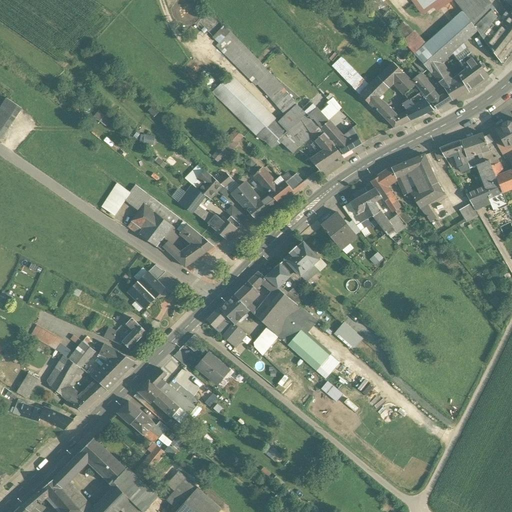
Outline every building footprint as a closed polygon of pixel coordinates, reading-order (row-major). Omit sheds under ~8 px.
[(369,0),(361,0),(373,12),(377,8),(369,0)] [(417,0),(424,10),(437,1),(442,8),(452,0),(417,0)] [(453,0),(464,14),(477,32),(480,36),(490,24),(497,29),(504,22),(487,0),(453,0)] [(511,0),(503,0),(511,6),(511,10),(511,12),(509,16),(511,18),(511,0)] [(426,48),(416,57),(417,58),(427,70),(430,73),(436,67),(452,53),(464,43),(477,32),(464,14),(426,48)] [(511,18),(509,16),(504,22),(497,29),(490,24),(480,36),(500,63),(511,49),(511,50),(511,48),(511,18)] [(219,43),(230,32),(222,25),(211,36),(219,43)] [(325,133),(313,119),(311,121),(308,116),(306,114),(301,110),(297,105),(266,69),(230,32),(216,46),(255,86),(257,84),(285,116),(293,126),(301,119),(312,137),(315,141),(323,134),(323,135),(325,133)] [(426,48),(412,34),(403,42),(416,57),(426,48)] [(464,43),(452,53),(459,62),(471,53),(464,43)] [(350,46),(339,59),(345,65),(354,54),(350,46)] [(488,77),(471,53),(459,62),(465,71),(458,76),(467,92),(468,92),(488,77)] [(427,70),(417,58),(412,62),(423,74),(427,70)] [(345,65),(339,59),(332,67),(339,74),(347,67),(345,65)] [(403,74),(393,63),(372,84),(368,88),(360,96),(369,104),(369,105),(376,98),(378,99),(393,83),(403,74)] [(358,78),(347,67),(339,74),(360,96),(368,88),(358,78)] [(458,76),(452,81),(436,67),(430,73),(444,89),(447,93),(447,94),(452,101),(461,95),(467,92),(458,76)] [(363,74),(358,78),(368,88),(372,84),(363,74)] [(414,86),(403,74),(393,83),(404,94),(406,93),(414,86)] [(279,122),(230,75),(211,93),(252,133),(268,142),(284,127),(279,122)] [(439,93),(437,95),(421,75),(413,81),(425,96),(437,110),(452,101),(447,94),(447,93),(442,96),(439,93)] [(414,86),(406,93),(404,94),(409,101),(420,93),(414,86)] [(420,93),(409,101),(414,107),(425,99),(420,93)] [(332,98),(329,101),(328,101),(326,104),(327,105),(319,112),(320,112),(328,122),(328,121),(341,109),(332,98)] [(397,118),(386,105),(378,99),(376,98),(369,105),(372,108),(373,107),(382,116),(394,128),(410,121),(405,114),(405,113),(397,118)] [(6,99),(0,107),(0,139),(21,109),(6,99)] [(425,99),(414,107),(407,112),(405,114),(410,121),(433,110),(425,99)] [(310,101),(301,110),(306,114),(308,116),(316,108),(310,101)] [(414,107),(409,101),(402,106),(407,112),(414,107)] [(349,133),(343,138),(339,133),(328,121),(328,122),(320,112),(319,112),(316,108),(308,116),(311,121),(313,119),(325,133),(323,135),(327,139),(329,138),(336,147),(337,147),(336,149),(342,155),(342,156),(361,144),(356,136),(354,137),(351,136),(349,133)] [(105,125),(110,118),(97,109),(92,116),(105,125)] [(285,116),(279,122),(284,127),(288,131),(293,126),(285,116)] [(356,125),(348,117),(345,121),(352,127),(356,125)] [(293,126),(288,131),(284,127),(268,142),(268,143),(274,148),(278,145),(280,142),(281,144),(288,151),(292,154),(296,150),(297,150),(298,148),(312,137),(301,119),(293,126)] [(511,121),(497,131),(507,149),(511,145),(511,121)] [(353,128),(348,132),(349,133),(351,136),(354,137),(356,136),(353,128)] [(138,142),(152,144),(153,135),(139,133),(138,142)] [(323,135),(323,134),(315,141),(324,151),(318,156),(310,161),(313,164),(319,171),(342,155),(336,149),(335,148),(336,147),(332,141),(330,143),(327,139),(323,135)] [(484,137),(483,134),(475,137),(481,153),(489,150),(487,145),(484,137)] [(484,137),(487,145),(493,143),(489,135),(484,137)] [(475,137),(461,142),(467,158),(476,155),(481,153),(475,137)] [(324,151),(315,141),(310,145),(318,156),(324,151)] [(460,142),(449,145),(452,154),(457,168),(467,163),(460,142)] [(449,145),(439,149),(444,158),(452,154),(449,145)] [(497,158),(492,159),(489,150),(481,153),(482,157),(484,162),(490,160),(492,166),(499,164),(497,158)] [(424,155),(391,169),(396,180),(404,196),(410,193),(411,193),(410,190),(402,175),(410,172),(417,169),(421,177),(423,181),(427,189),(437,183),(424,155)] [(477,159),(468,163),(469,164),(471,168),(477,165),(484,162),(482,157),(477,159)] [(492,166),(490,160),(484,162),(477,165),(485,187),(482,188),(487,199),(502,192),(496,178),(494,174),(492,166)] [(304,172),(309,178),(319,171),(313,164),(304,172)] [(499,164),(492,166),(494,174),(496,178),(502,175),(499,164)] [(256,167),(249,172),(254,177),(260,171),(256,167)] [(391,168),(380,176),(370,182),(375,189),(382,198),(385,202),(393,197),(385,185),(396,180),(391,169),(391,168)] [(302,169),(291,178),(287,174),(282,179),(292,191),(309,178),(304,172),(302,169)] [(417,169),(410,172),(414,180),(421,177),(417,169)] [(280,177),(274,183),(262,170),(260,171),(254,177),(270,195),(277,203),(292,191),(282,179),(280,177)] [(502,175),(496,178),(502,192),(502,193),(511,188),(511,171),(502,175)] [(217,182),(206,172),(199,179),(204,184),(198,190),(204,196),(209,200),(221,186),(217,182)] [(226,174),(217,182),(221,186),(224,188),(232,181),(226,174)] [(423,181),(410,190),(411,193),(410,193),(413,198),(427,189),(423,181)] [(244,183),(231,194),(237,201),(250,190),(244,183)] [(427,189),(413,198),(419,208),(425,204),(426,204),(443,194),(437,183),(427,189)] [(129,193),(116,184),(106,200),(107,200),(101,208),(114,216),(125,199),(140,211),(144,205),(129,193)] [(187,225),(135,186),(129,193),(144,205),(172,227),(180,233),(187,225)] [(192,186),(178,203),(191,213),(204,196),(198,190),(192,186)] [(482,188),(466,196),(475,211),(490,204),(487,199),(482,188)] [(382,198),(375,189),(370,192),(376,202),(382,198)] [(250,190),(237,201),(247,212),(252,208),(260,201),(251,190),(250,190)] [(371,201),(360,207),(367,220),(368,219),(372,217),(378,213),(374,206),(373,204),(376,202),(370,192),(367,193),(371,201)] [(367,193),(350,203),(356,215),(361,223),(367,220),(360,207),(371,201),(367,193)] [(270,195),(264,201),(271,208),(277,203),(270,195)] [(400,208),(393,197),(385,202),(392,213),(395,212),(400,208)] [(253,210),(249,214),(255,220),(271,208),(264,201),(261,203),(253,210)] [(260,201),(252,208),(253,210),(261,203),(260,201)] [(426,204),(425,204),(419,208),(429,221),(431,219),(434,217),(426,204)] [(470,204),(459,211),(465,221),(476,214),(470,204)] [(172,227),(144,205),(140,211),(127,227),(156,248),(172,227)] [(245,219),(232,207),(226,214),(229,216),(230,217),(239,226),(245,219)] [(209,212),(206,215),(205,214),(201,211),(197,216),(208,225),(215,216),(209,212)] [(380,212),(378,213),(372,217),(384,232),(391,227),(380,212)] [(347,225),(338,213),(321,227),(339,249),(355,235),(347,225)] [(230,217),(227,221),(223,217),(221,220),(216,216),(215,216),(208,225),(226,241),(239,226),(230,217)] [(402,221),(398,216),(397,216),(390,220),(399,232),(407,226),(402,221)] [(371,225),(368,219),(367,220),(361,223),(364,229),(371,225)] [(360,232),(352,221),(347,225),(355,235),(360,232)] [(213,247),(187,225),(180,233),(179,234),(180,235),(192,245),(188,250),(197,259),(213,247)] [(172,227),(163,238),(167,242),(171,245),(180,235),(179,234),(180,233),(172,227)] [(391,227),(384,232),(388,235),(394,230),(391,227)] [(394,230),(388,235),(391,239),(397,234),(394,230)] [(163,238),(156,248),(163,252),(165,250),(162,247),(167,242),(163,238)] [(188,250),(183,256),(171,245),(167,242),(162,247),(165,250),(184,268),(197,259),(188,250)] [(295,248),(289,254),(290,255),(284,260),(300,277),(312,266),(318,260),(317,259),(317,255),(314,252),(310,252),(303,244),(296,249),(295,248)] [(300,277),(284,260),(279,264),(290,276),(289,277),(294,282),(298,279),(301,282),(303,280),(300,277)] [(279,264),(264,278),(276,288),(289,277),(290,276),(279,264)] [(165,272),(155,265),(147,273),(156,282),(165,272)] [(312,266),(300,277),(303,280),(305,282),(306,281),(306,282),(317,272),(312,266)] [(264,278),(258,272),(253,277),(261,284),(270,290),(273,292),(276,288),(264,278)] [(147,273),(128,293),(143,308),(163,289),(156,282),(147,273)] [(261,284),(253,277),(248,282),(255,290),(261,284)] [(248,282),(233,296),(234,296),(245,307),(259,294),(255,290),(248,282)] [(285,296),(276,288),(273,292),(257,312),(254,316),(278,337),(288,346),(302,330),(309,322),(313,326),(317,321),(305,312),(300,308),(292,301),(285,296)] [(293,289),(285,296),(292,301),(299,296),(293,289)] [(2,292),(0,295),(0,309),(3,311),(10,295),(2,292)] [(245,307),(234,296),(219,309),(234,324),(235,325),(249,312),(246,308),(245,307)] [(257,312),(249,305),(246,308),(249,312),(254,316),(257,312)] [(219,309),(207,321),(223,337),(234,324),(219,309)] [(150,315),(146,311),(141,316),(145,320),(150,315)] [(130,329),(121,338),(124,340),(122,343),(129,350),(146,333),(136,323),(130,329)] [(125,325),(123,324),(116,331),(115,332),(114,335),(121,338),(130,329),(126,325),(125,325)] [(234,324),(223,337),(224,337),(235,348),(241,341),(242,339),(241,339),(245,335),(234,325),(235,325),(234,324)] [(361,341),(343,325),(335,334),(353,350),(361,341)] [(62,341),(36,326),(30,336),(56,351),(60,344),(62,341)] [(267,327),(253,344),(254,348),(262,356),(278,337),(267,327)] [(115,332),(107,329),(103,338),(120,346),(122,343),(124,340),(121,338),(114,335),(115,332)] [(302,330),(288,346),(315,370),(329,354),(302,330)] [(245,335),(241,339),(242,339),(241,341),(244,344),(249,338),(245,335)] [(202,343),(193,336),(184,345),(194,353),(202,343)] [(94,345),(85,338),(82,342),(91,349),(94,345)] [(82,342),(73,354),(68,360),(75,365),(80,369),(95,353),(91,349),(82,342)] [(73,354),(60,344),(56,351),(62,355),(63,356),(68,360),(73,354)] [(109,360),(91,378),(96,382),(106,391),(135,363),(134,362),(118,353),(104,345),(99,355),(109,360)] [(228,370),(209,354),(197,369),(216,385),(228,370)] [(68,360),(63,356),(47,381),(49,387),(54,390),(70,403),(76,396),(69,389),(67,388),(69,386),(77,375),(80,377),(83,372),(75,365),(68,360)] [(41,373),(27,365),(15,359),(12,365),(27,374),(37,380),(37,379),(41,373)] [(160,370),(149,381),(159,390),(165,384),(161,381),(166,376),(166,375),(160,370)] [(27,374),(15,393),(27,400),(34,402),(34,401),(42,402),(44,394),(32,389),(38,380),(37,379),(37,380),(27,374)] [(182,391),(166,376),(161,381),(165,384),(159,390),(158,390),(161,392),(179,409),(183,411),(188,405),(187,404),(190,401),(181,393),(182,391)] [(340,394),(343,389),(328,378),(325,382),(340,394)] [(158,390),(148,381),(137,393),(138,393),(133,397),(140,403),(144,399),(150,404),(153,401),(161,392),(158,390)] [(79,398),(76,396),(70,403),(73,406),(81,413),(106,391),(96,382),(79,398)] [(179,409),(161,392),(153,401),(161,409),(159,412),(163,416),(165,413),(171,418),(180,425),(183,421),(187,416),(184,412),(179,409)] [(23,402),(18,400),(15,409),(21,411),(22,405),(23,402)] [(153,424),(128,402),(117,414),(142,436),(147,431),(151,425),(153,424)] [(35,409),(22,405),(21,411),(19,417),(31,420),(35,409)] [(50,412),(41,408),(40,410),(35,409),(31,420),(38,422),(39,419),(45,422),(50,412)] [(72,421),(50,412),(45,422),(64,430),(72,421)] [(202,428),(187,416),(183,421),(198,433),(202,428)] [(168,429),(159,422),(154,428),(162,435),(168,429)] [(154,428),(151,425),(147,431),(158,439),(157,439),(158,440),(162,435),(154,428)] [(158,439),(147,431),(142,436),(153,444),(157,439),(158,439)] [(104,440),(98,433),(93,439),(99,444),(104,440)] [(182,442),(176,438),(172,442),(178,447),(182,442)] [(93,439),(79,453),(88,461),(112,485),(126,470),(125,470),(99,444),(93,439)] [(222,448),(213,441),(209,447),(218,454),(222,448)] [(153,444),(147,451),(151,454),(156,447),(153,444)] [(164,444),(159,449),(163,452),(168,447),(164,444)] [(273,450),(265,444),(259,451),(267,457),(273,450)] [(151,454),(134,475),(142,482),(165,454),(159,449),(156,447),(151,454)] [(79,453),(62,471),(70,479),(88,461),(79,453)] [(143,511),(157,499),(126,469),(125,470),(126,470),(112,485),(114,487),(115,486),(130,500),(121,509),(123,511),(143,511)] [(62,471),(53,480),(61,489),(68,482),(70,480),(70,479),(62,471)] [(197,488),(179,473),(167,486),(174,493),(166,502),(177,511),(219,511),(221,510),(197,489),(197,488)] [(53,480),(32,497),(38,503),(47,496),(48,497),(58,508),(69,500),(61,489),(53,480)] [(69,483),(68,482),(61,489),(69,500),(79,511),(85,504),(85,502),(69,483)] [(275,488),(269,484),(265,488),(272,493),(275,488)] [(92,510),(89,511),(118,511),(120,510),(121,509),(130,500),(115,486),(114,487),(92,510)] [(285,496),(275,488),(272,493),(281,500),(284,496),(285,496)] [(296,511),(299,509),(284,496),(281,500),(279,502),(288,510),(288,511),(296,511)] [(32,497),(21,506),(28,511),(37,511),(33,508),(38,503),(32,497)] [(69,500),(58,508),(61,511),(78,511),(79,511),(69,500)] [(85,504),(79,511),(78,511),(89,511),(92,510),(86,503),(85,504)]
